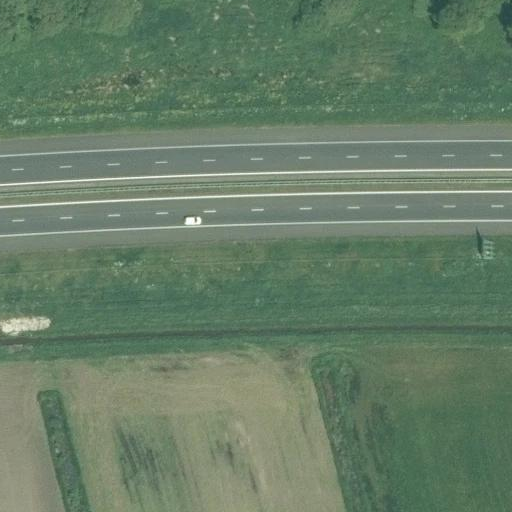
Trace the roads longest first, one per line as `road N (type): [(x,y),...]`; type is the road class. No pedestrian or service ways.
road 1 (motorway): [(0,224),(511,208)]
road 2 (motorway): [(511,158),(0,172)]
